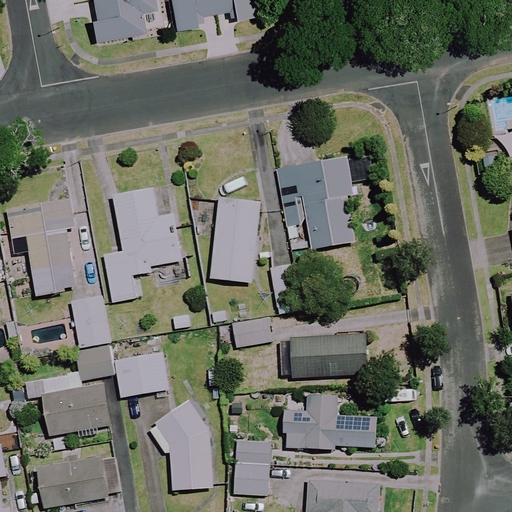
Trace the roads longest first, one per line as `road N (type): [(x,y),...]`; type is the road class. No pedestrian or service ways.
road 1 (residential): [(464,481),(463,344),(411,51)]
road 2 (residential): [(45,114),(411,51)]
